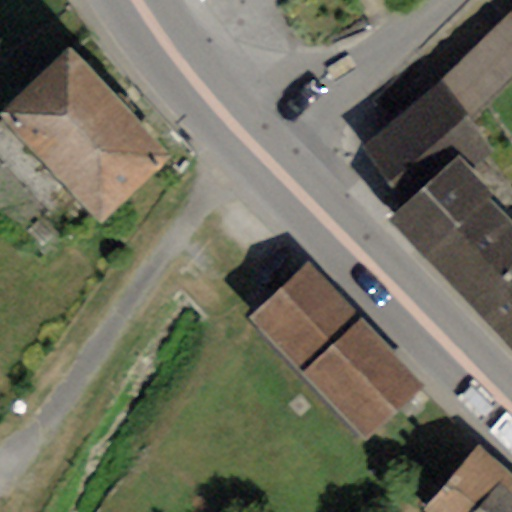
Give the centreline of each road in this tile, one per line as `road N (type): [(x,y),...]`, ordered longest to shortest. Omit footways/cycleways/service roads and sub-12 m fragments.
road 1 (primary): [(511,409),(271,160)]
road 2 (residential): [(271,160),(443,0)]
road 3 (primary): [(271,160),(131,0)]
